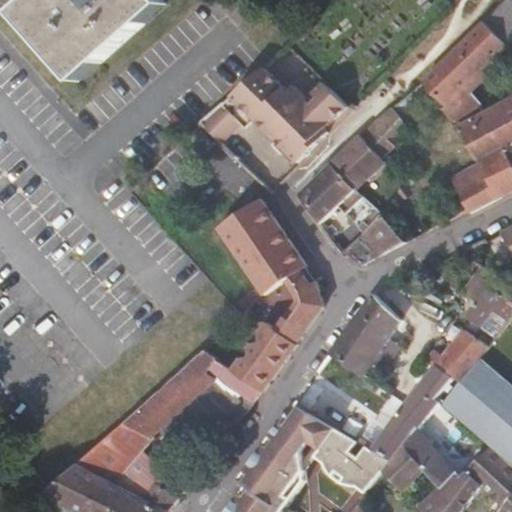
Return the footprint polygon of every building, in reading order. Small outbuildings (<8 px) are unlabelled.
[(152,0),(53,0),(23,27),(83,95),(169,19),(152,0)] [(511,45),(511,0),(508,0),(454,58),(426,88),(449,112),(470,90),(511,45)] [(270,71),(221,114),(207,126),(226,145),(256,117),(283,145),(279,149),(296,167),(300,163),(304,166),(332,139),(328,135),(355,110),(334,89),(315,106),(302,93),(297,97),(270,71)] [(511,102),(486,119),(470,90),(449,112),(447,114),(486,168),(505,199),(511,194),(511,161),(508,155),(511,152),(511,102)] [(332,139),(358,114),(355,110),(328,135),(332,139)] [(358,188),(411,128),(396,111),(378,124),(336,167),(358,188)] [(343,205),(358,188),(336,167),(320,183),(342,207),(348,213),(350,211),(343,205)] [(472,211),(474,215),(505,199),(486,168),(457,184),(472,211)] [(342,207),(320,183),(305,198),(330,235),(348,213),(342,207)] [(245,363),(235,376),(265,393),(327,309),(325,302),(323,296),(320,287),(316,289),(306,275),(310,272),(265,204),(223,233),(269,300),(289,286),(296,281),(306,296),(299,302),(300,307),(285,326),(287,332),(283,338),(270,327),(260,340),(262,347),(255,348),(250,354),(252,362),(245,363)] [(363,265),(410,242),(391,220),(350,257),(363,265)] [(494,284),(498,279),(485,269),(466,294),(478,304),(494,284)] [(289,286),(299,302),(306,296),(296,281),(289,286)] [(499,303),(511,314),(511,297),(494,284),(478,304),(467,319),(480,326),(499,303)] [(410,316),(419,304),(391,285),(383,297),(410,316)] [(205,294),(186,310),(205,332),(224,316),(205,294)] [(388,344),(402,324),(375,297),(332,357),(365,377),(374,365),(388,344)] [(480,326),(496,337),(511,316),(511,314),(499,303),(480,326)] [(454,380),(459,384),(489,345),(468,331),(447,358),(438,351),(429,362),(439,369),(454,380)] [(390,377),(401,353),(388,344),(374,365),(390,377)] [(174,511),(182,502),(167,492),(179,477),(147,453),(154,445),(152,444),(163,434),(208,392),(217,384),(207,378),(218,367),(206,358),(52,496),(83,511),(174,511)] [(511,383),(485,360),(443,405),(492,449),(511,465),(511,383)] [(243,398),(256,405),(265,393),(235,376),(218,367),(207,378),(217,384),(243,398)] [(454,380),(439,369),(374,449),(401,466),(410,457),(427,475),(445,494),(462,477),(436,449),(420,431),(442,404),(438,401),(454,380)] [(235,409),(243,398),(217,384),(208,392),(235,409)] [(199,457),(235,409),(208,392),(163,434),(199,457)] [(248,416),(256,405),(243,398),(235,409),(248,416)] [(401,466),(374,449),(298,403),(266,447),(310,483),(310,470),(304,460),(314,444),(324,451),(320,458),(332,468),(333,475),(337,484),(344,489),(351,492),(361,494),(368,501),(387,478),(401,466)] [(211,464),(248,416),(235,409),(199,457),(211,464)] [(468,472),(442,443),(436,449),(462,477),(468,472)] [(290,511),(310,483),(266,447),(242,481),(252,489),(235,511),(240,511),(257,497),(270,511),(290,511)] [(471,511),(483,493),(507,510),(504,511),(511,511),(511,465),(492,449),(468,472),(462,477),(445,494),(461,511),(471,511)] [(427,475),(410,457),(401,466),(387,478),(405,495),(427,475)] [(426,511),(461,511),(445,494),(426,511)] [(270,511),(257,497),(240,511),(270,511)]
